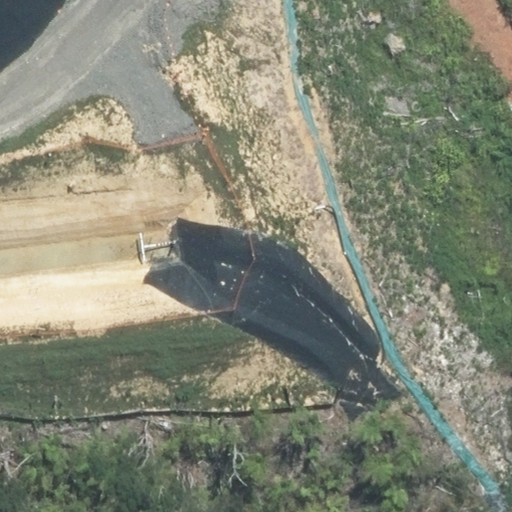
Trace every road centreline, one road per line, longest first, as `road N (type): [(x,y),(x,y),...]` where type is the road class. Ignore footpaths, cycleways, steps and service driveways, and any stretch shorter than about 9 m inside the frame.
road 1 (trunk): [(511,108),(0,105)]
road 2 (trunk): [(0,15),(357,0)]
